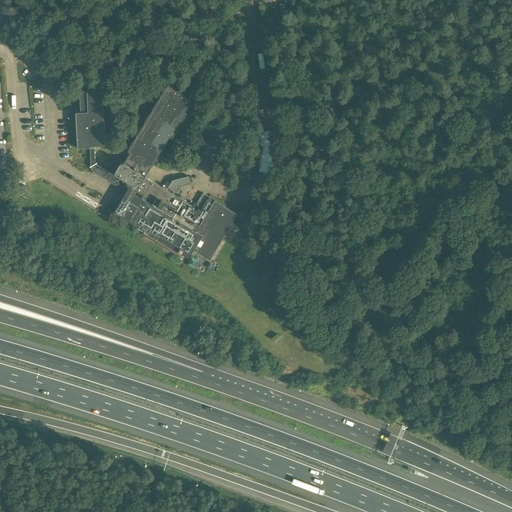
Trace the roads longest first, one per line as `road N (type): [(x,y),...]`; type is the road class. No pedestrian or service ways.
road 1 (motorway): [(464,511),(190,403),(0,346)]
road 2 (motorway): [(0,375),(393,511)]
road 3 (motorway): [(511,502),(199,378)]
road 4 (motorway): [(0,412),(175,460),(319,511)]
road 5 (motorway): [(199,378),(137,345),(0,299)]
road 6 (motorway): [(199,378),(0,316)]
